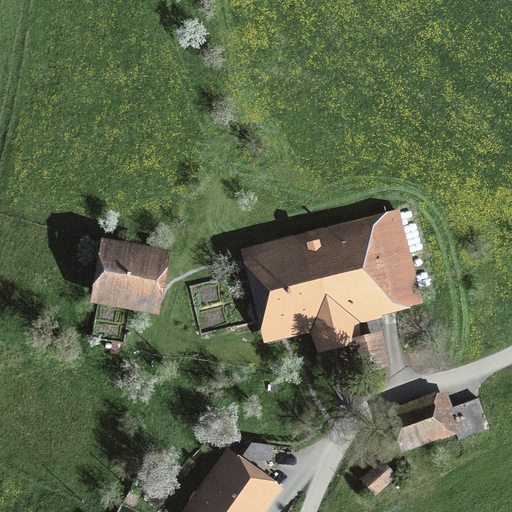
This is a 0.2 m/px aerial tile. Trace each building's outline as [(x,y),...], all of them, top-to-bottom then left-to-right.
[(417,290),(398,211),(377,215),(382,233),(258,263),(273,324),(311,315),(319,348),(354,339),(346,307),(417,290)] [(161,263),(107,253),(100,292),(154,302),(161,263)] [(383,364),(376,338),(356,344),(362,369),(383,364)] [(402,442),(433,430),(436,440),(457,433),(460,440),(491,430),(480,399),(449,410),(444,399),(424,407),(426,410),(394,421),(402,442)] [(195,508),(192,511),(252,511),(268,490),(223,460),(191,505),(195,508)] [(382,466),(366,481),(376,491),(392,476),(382,466)]
